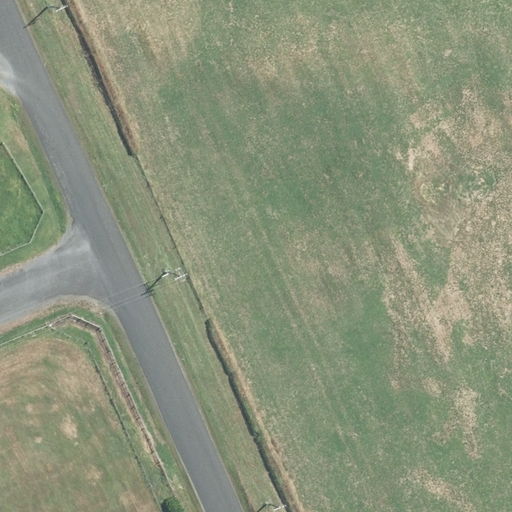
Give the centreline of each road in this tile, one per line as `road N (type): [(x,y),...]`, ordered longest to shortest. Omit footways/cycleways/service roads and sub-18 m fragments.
road 1 (unclassified): [(109,253),(224,511)]
road 2 (unclassified): [(0,3),(109,253)]
